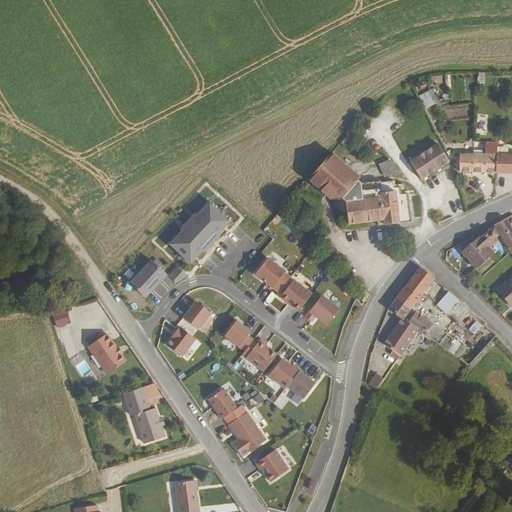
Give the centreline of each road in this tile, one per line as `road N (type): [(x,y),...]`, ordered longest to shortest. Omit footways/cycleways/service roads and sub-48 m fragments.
road 1 (residential): [(353,378),(222,284),(200,279),(177,289),(138,341)]
road 2 (unclassified): [(138,341),(58,222),(33,195),(0,179)]
road 3 (residential): [(353,378),(389,287),(423,252)]
road 4 (residential): [(315,511),(346,435),(353,378)]
road 5 (unclassified): [(210,445),(138,341)]
road 6 (residential): [(423,252),(511,341)]
